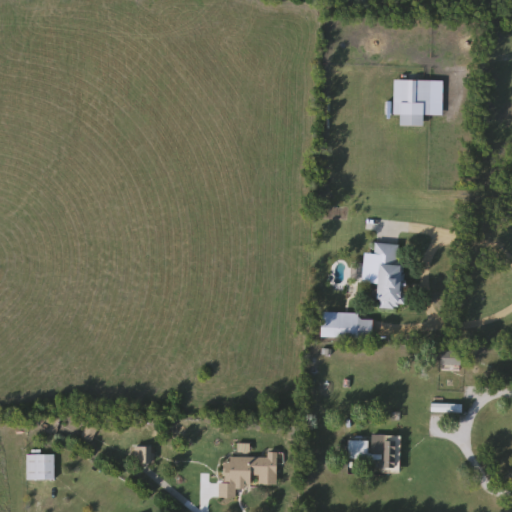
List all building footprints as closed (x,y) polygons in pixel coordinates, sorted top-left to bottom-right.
[(430,104),(392,104),(392,81),(430,81),(430,104)] [(401,126),(401,116),(422,116),(422,126),(401,126)] [(405,263),(403,309),(378,309),(379,286),(372,285),(373,244),(398,245),(397,263),(405,263)] [(358,313),(358,339),(320,339),(320,313),(358,313)] [(460,366),(439,366),(439,353),(460,353),(460,366)] [(384,471),(384,455),(371,455),(371,436),(401,436),(401,471),(384,471)] [(367,460),(347,460),(347,442),(367,442),(367,460)] [(148,463),(134,463),(134,448),(148,448),(148,463)] [(276,487),(254,487),(254,490),(235,489),(235,500),(222,499),(223,457),(267,458),(267,453),(277,454),(276,487)] [(54,455),(54,481),(25,481),(25,455),(54,455)]
